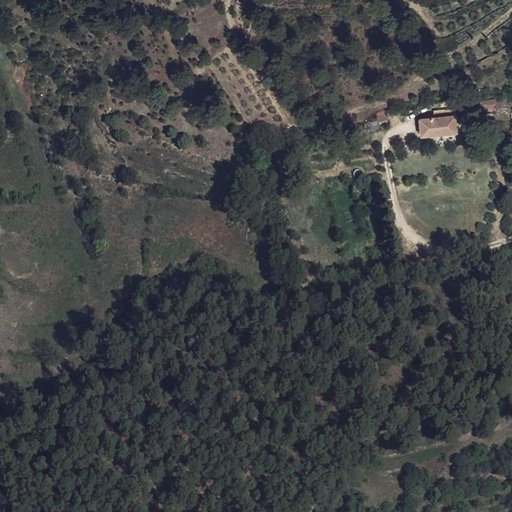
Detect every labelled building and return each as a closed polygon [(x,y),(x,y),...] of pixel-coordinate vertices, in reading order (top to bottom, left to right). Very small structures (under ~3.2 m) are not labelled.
[(494,98),(495,105),(506,103),(505,97),(494,98)] [(494,98),(480,100),(481,109),(495,108),(495,105),(494,98)] [(425,121),(425,133),(443,133),(458,132),(458,129),(456,115),(455,107),(441,109),(441,120),(425,121)] [(456,115),(458,129),(465,129),(464,115),(456,115)] [(382,262),(389,260),(386,248),(380,250),(382,262)]
